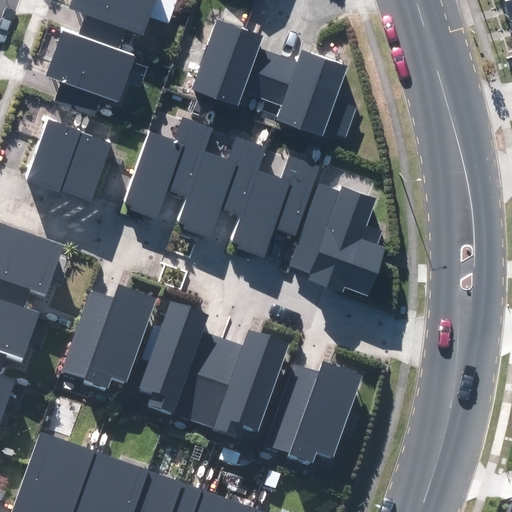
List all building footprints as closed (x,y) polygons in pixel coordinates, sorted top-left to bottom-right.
[(80,33),(121,47),(125,35),(139,40),(153,0),(72,0),(69,11),(86,16),(80,33)] [(511,0),(492,0),(499,20),(511,16),(511,0)] [(511,16),(499,20),(507,48),(511,46),(511,16)] [(262,99),(277,54),(259,49),(264,35),(216,18),(191,90),(238,106),(243,91),(262,99)] [(55,100),(96,114),(101,99),(116,104),(134,52),(121,47),(80,33),(62,27),(45,75),(62,81),(55,100)] [(277,54),(262,99),(281,105),(277,119),(323,134),(324,130),(346,137),(357,107),(337,100),(348,65),(301,49),(297,61),(277,54)] [(175,140),(149,131),(122,204),(130,207),(129,210),(154,219),(165,190),(187,198),(205,149),(213,128),(183,117),(175,140)] [(81,133),(82,131),(47,119),(25,179),(60,192),(60,190),(81,133)] [(111,144),(81,133),(60,190),(91,201),(111,144)] [(227,158),(205,149),(187,198),(177,222),(185,224),(183,229),(211,239),(222,210),(241,217),(259,168),(267,147),(236,135),(227,158)] [(280,176),(259,168),(241,217),(232,242),(240,245),(239,248),(264,257),(275,228),(295,236),(321,165),(288,153),(280,176)] [(337,190),(319,184),(289,267),(308,274),(306,279),(343,292),(345,287),(368,295),(385,248),(376,245),(381,232),(365,227),(376,198),(339,184),(337,190)] [(0,299),(25,308),(30,293),(45,298),(63,246),(0,223),(0,299)] [(127,386),(157,297),(119,284),(114,297),(91,289),(63,372),(85,379),(83,385),(106,392),(111,380),(127,386)] [(0,371),(4,360),(20,365),(39,313),(25,308),(0,299),(0,371)] [(194,422),(223,339),(203,331),(209,315),(170,301),(139,392),(151,396),(148,407),(194,422)] [(243,346),(223,339),(194,422),(212,428),(212,430),(237,439),(241,427),(256,433),(287,344),(249,331),(243,346)] [(333,458),(362,374),(324,361),(320,372),(294,363),(266,443),(288,451),(286,457),(313,467),(318,453),(333,458)] [(0,421),(15,379),(0,373),(0,421)] [(75,511),(97,452),(41,431),(12,511),(75,511)] [(97,452),(75,511),(135,511),(150,471),(97,452)] [(195,511),(203,491),(150,471),(135,511),(195,511)] [(251,511),(252,509),(203,491),(195,511),(251,511)]
